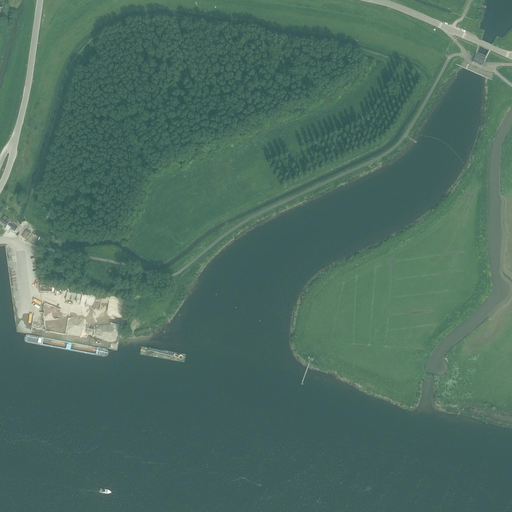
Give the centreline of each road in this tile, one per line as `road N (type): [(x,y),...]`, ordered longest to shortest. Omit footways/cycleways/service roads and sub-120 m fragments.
road 1 (unclassified): [(17,129),(40,0)]
road 2 (tertiary): [(493,48),(373,0)]
